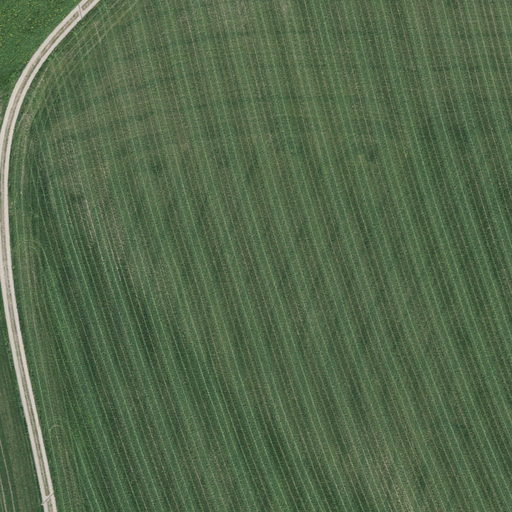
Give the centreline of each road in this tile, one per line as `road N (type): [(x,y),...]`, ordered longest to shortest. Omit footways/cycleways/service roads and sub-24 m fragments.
road 1 (track): [(0,324),(39,511)]
road 2 (track): [(81,0),(47,39),(0,120)]
